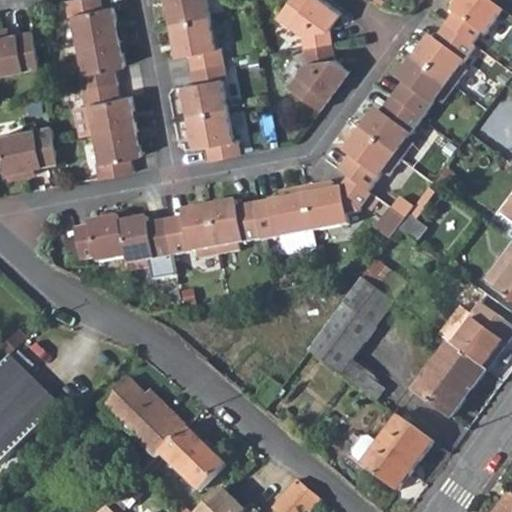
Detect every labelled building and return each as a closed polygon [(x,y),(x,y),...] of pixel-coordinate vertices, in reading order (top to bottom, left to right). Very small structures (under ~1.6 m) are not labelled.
[(102,0),(66,0),(69,12),(74,11),(80,45),(122,37),(115,3),(103,6),(102,0)] [(168,0),(173,25),(212,18),(208,0),(168,0)] [(344,11),(328,0),(287,0),(278,13),(305,36),(308,50),(337,45),(335,30),(344,11)] [(458,12),(449,24),(477,45),(486,33),(490,36),(507,11),(491,0),(461,0),(454,9),(458,12)] [(219,48),(212,18),(173,25),(179,56),(189,54),(192,70),(227,64),(223,47),(219,48)] [(477,45),(449,24),(438,40),(432,36),(417,56),(460,87),(472,71),(467,68),(481,48),(477,45)] [(10,36),(8,26),(0,27),(0,76),(42,68),(34,31),(10,36)] [(127,65),(122,37),(80,45),(86,73),(81,73),(84,91),(118,84),(115,67),(127,65)] [(340,60),(337,45),(308,50),(311,65),(293,86),(325,110),(355,70),(340,60)] [(460,87),(417,56),(400,80),(405,84),(395,98),(428,122),(442,102),(447,105),(460,87)] [(229,77),(227,64),(192,70),(195,83),(185,85),(191,118),(231,110),(224,78),(229,77)] [(120,96),(118,84),(84,91),(86,103),(76,105),(82,136),(97,133),(138,125),(133,94),(120,96)] [(380,108),(364,130),(405,161),(417,145),(413,142),(428,122),(395,98),(385,112),(380,108)] [(236,139),(231,110),(191,118),(197,147),(207,145),(210,162),(245,155),(241,138),(236,139)] [(60,162),(52,125),(1,135),(10,181),(37,176),(35,166),(60,162)] [(144,153),(138,125),(97,133),(103,161),(98,162),(101,179),(135,173),(132,155),(144,153)] [(351,156),(341,170),(351,177),(375,195),(389,174),(393,177),(405,161),(364,130),(347,153),(351,156)] [(458,169),(449,162),(441,172),(450,179),(458,169)] [(332,181),(308,185),(317,233),(351,227),(349,217),(359,215),(375,195),(351,177),(346,183),(333,185),(332,181)] [(278,196),(257,200),(265,240),(266,244),(317,233),(308,185),(277,191),(278,196)] [(239,199),(212,204),(221,254),(242,250),(241,245),(265,240),(257,200),(240,203),(239,199)] [(182,214),(168,217),(175,256),(200,252),(201,257),(221,254),(212,204),(181,209),(182,214)] [(408,218),(393,208),(379,228),(393,238),(400,228),(408,218)] [(428,227),(411,214),(408,218),(400,228),(412,237),(417,241),(428,227)] [(122,221),(122,216),(92,221),(93,226),(78,229),(84,259),(99,256),(100,261),(129,255),(122,221)] [(147,216),(122,221),(129,255),(132,269),(152,265),(151,260),(175,256),(168,217),(148,221),(147,216)] [(389,269),(412,237),(400,228),(393,238),(377,260),(389,269)] [(511,297),(511,247),(490,278),(500,284),(499,287),(511,297)] [(389,269),(377,260),(368,272),(364,278),(396,301),(409,284),(389,269)] [(344,289),(351,295),(361,282),(354,276),(344,289)] [(353,359),(396,301),(364,278),(361,282),(351,295),(311,350),(343,373),(353,359)] [(451,341),(489,368),(511,337),(511,323),(483,302),(470,319),(458,310),(440,333),(451,341)] [(3,346),(11,355),(23,343),(15,334),(3,346)] [(452,416),(489,368),(451,341),(415,388),(452,416)] [(61,405),(11,355),(0,365),(0,458),(3,461),(61,405)] [(372,373),(353,359),(343,373),(379,399),(387,388),(371,375),(372,373)] [(103,403),(158,456),(162,451),(189,424),(167,403),(162,407),(132,376),(103,403)] [(272,376),(254,399),(255,399),(267,410),(285,386),(272,376)] [(401,489),(436,441),(399,414),(378,443),(364,461),(401,489)] [(228,464),(189,424),(162,451),(201,489),(228,464)] [(356,455),(364,461),(378,443),(370,436),(363,437),(354,449),(356,455)] [(310,511),(324,497),(300,477),(297,481),(274,507),(280,511),(310,511)] [(250,511),(225,487),(200,511),(250,511)] [(511,511),(511,491),(494,511),(511,511)]
